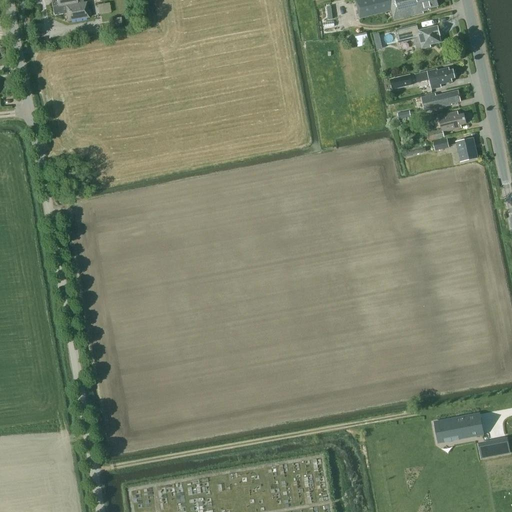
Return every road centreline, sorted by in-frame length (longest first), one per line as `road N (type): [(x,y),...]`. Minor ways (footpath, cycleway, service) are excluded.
road 1 (unclassified): [(101,511),(8,0)]
road 2 (secondary): [(511,212),(466,0)]
